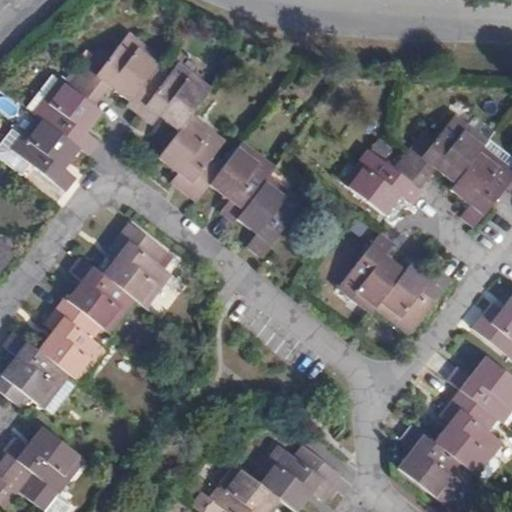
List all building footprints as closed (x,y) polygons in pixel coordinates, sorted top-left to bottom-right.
[(157,66),(162,60),(127,32),(122,39),(143,56),(146,52),(153,58),(150,61),(157,66)] [(130,101),(154,69),(157,66),(150,61),(153,58),(146,52),(143,56),(122,39),(107,58),(98,50),(85,67),(77,77),(68,88),(96,109),(113,87),(117,81),(122,85),(117,91),(130,101)] [(205,98),(210,91),(177,66),(172,72),(191,87),(193,84),(201,90),(198,93),(205,98)] [(163,123),(177,133),(185,123),(190,117),(205,98),(198,93),(201,90),(193,84),(191,87),(172,72),(167,79),(154,69),(130,101),(125,107),(150,126),(157,118),(162,112),(168,116),(163,123)] [(67,90),(68,88),(77,77),(70,72),(62,83),(60,85),(67,90)] [(50,73),(24,107),(36,116),(41,109),(39,107),(45,99),(48,101),(60,85),(62,83),(50,73)] [(113,87),(117,91),(122,85),(117,81),(113,87)] [(91,127),(101,113),(96,109),(68,88),(67,90),(60,85),(48,101),(45,99),(39,107),(41,109),(36,116),(42,121),(75,147),(87,156),(99,141),(86,132),(79,127),(84,121),(91,127)] [(157,118),(163,123),(168,116),(162,112),(157,118)] [(26,141),(42,121),(36,116),(20,136),(26,141)] [(190,117),(185,123),(205,139),(208,135),(216,141),(213,144),(219,149),(224,143),(190,117)] [(482,149),(487,143),(455,118),(451,124),(457,129),(460,126),(467,132),(464,135),(482,149)] [(66,195),(77,182),(59,168),(58,168),(53,163),(58,156),(64,161),(75,147),(42,121),(26,141),(20,136),(14,132),(0,150),(0,161),(10,169),(22,179),(31,167),(66,195)] [(86,132),(91,127),(84,121),(79,127),(86,132)] [(207,188),(224,166),(213,157),(219,149),(213,144),(216,141),(208,135),(205,139),(185,123),(177,133),(157,159),(172,170),(176,164),(183,169),(178,175),(171,185),(195,203),(207,188)] [(477,156),(482,149),(464,135),(467,132),(460,126),(457,129),(451,124),(435,144),(423,134),(410,151),(393,172),(394,172),(420,192),(431,177),(434,174),(439,168),(444,172),(440,178),(452,188),(477,156)] [(510,182),(511,179),(511,162),(488,144),(487,143),(482,149),(477,156),(496,170),(498,167),(508,174),(506,178),(510,182)] [(269,177),(275,170),(241,144),(235,151),(254,165),(257,162),(265,168),(262,172),(269,177)] [(340,181),(347,187),(348,185),(363,167),(360,164),(365,158),(368,161),(373,155),(365,149),(340,181)] [(266,181),(269,177),(262,172),(265,168),(257,162),(254,165),(235,151),(224,166),(207,188),(221,198),(225,193),(232,199),(228,204),(218,217),(231,227),(236,220),(261,188),(266,181)] [(394,194),(401,199),(407,204),(408,204),(412,208),(423,195),(420,192),(394,172),(393,172),(373,155),(368,161),(365,158),(360,164),(363,167),(348,185),(347,187),(386,217),(396,204),(397,203),(391,198),(394,194)] [(59,168),(64,161),(58,156),(53,163),(58,168),(59,168)] [(473,228),(501,193),(504,189),(510,182),(506,178),(508,174),(498,167),(496,170),(477,156),(452,188),(449,191),(463,202),(467,197),(473,202),(469,207),(465,213),(460,218),(473,228)] [(172,170),(178,175),(183,169),(176,164),(172,170)] [(434,174),(440,178),(444,172),(439,168),(434,174)] [(291,211),(296,215),(302,208),(266,181),(261,188),(282,204),(285,200),(294,207),(291,211)] [(261,188),(236,220),(251,232),(255,227),(262,231),(257,237),(248,249),(261,260),(296,215),(291,211),(294,207),(285,200),(282,204),(261,188)] [(221,198),(228,204),(232,199),(225,193),(221,198)] [(397,203),(401,199),(394,194),(391,198),(397,203)] [(467,197),(463,202),(469,207),(473,202),(467,197)] [(117,258),(103,276),(131,299),(138,304),(141,307),(156,288),(160,291),(166,283),(162,280),(168,272),(161,267),(169,256),(129,225),(109,251),(117,258)] [(255,227),(251,232),(257,237),(262,231),(255,227)] [(377,306),(402,275),(390,265),(385,271),(379,266),(384,260),(393,249),(381,239),(343,287),(348,291),(345,294),(352,300),(354,297),(373,311),(377,306)] [(0,254),(8,261),(14,253),(0,242),(0,254)] [(0,271),(8,261),(0,254),(0,271)] [(169,256),(161,267),(168,272),(176,262),(169,256)] [(103,276),(81,259),(71,271),(85,281),(91,286),(87,291),(80,286),(67,302),(103,330),(105,332),(120,313),(123,316),(129,309),(125,306),(131,299),(103,276)] [(390,265),(384,260),(379,266),(385,271),(390,265)] [(420,281),(406,270),(402,275),(377,306),(397,323),(395,325),(404,332),(406,330),(411,334),(450,286),(436,275),(427,287),(422,292),(416,287),(420,281)] [(141,307),(148,312),(175,277),(168,272),(162,280),(166,283),(160,291),(156,288),(141,307)] [(91,286),(85,281),(80,286),(87,291),(91,286)] [(427,287),(420,281),(416,287),(422,292),(427,287)] [(338,293),(368,317),(373,311),(354,297),(352,300),(345,294),(348,291),(343,287),(338,293)] [(511,297),(507,303),(511,307),(507,314),(502,310),(495,305),(474,331),(511,360),(511,357),(511,297)] [(105,332),(111,337),(138,304),(131,299),(125,306),(129,309),(123,316),(120,313),(105,332)] [(67,302),(65,301),(46,325),(55,332),(61,337),(56,343),(49,338),(38,352),(75,381),(90,361),(94,364),(99,358),(95,355),(101,348),(94,342),(103,330),(67,302)] [(511,307),(507,303),(505,307),(502,310),(507,314),(511,307)] [(377,306),(373,311),(407,339),(411,334),(406,330),(404,332),(395,325),(397,323),(377,306)] [(61,337),(55,332),(49,338),(56,343),(61,337)] [(38,352),(15,334),(6,346),(19,356),(24,360),(20,366),(14,362),(1,379),(2,380),(0,382),(0,391),(25,411),(31,403),(46,414),(47,413),(55,419),(81,386),(75,381),(38,352)] [(75,381),(81,386),(107,353),(101,348),(95,355),(99,358),(94,364),(90,361),(75,381)] [(24,360),(19,356),(14,362),(20,366),(24,360)] [(459,391),(495,420),(505,428),(511,419),(511,379),(485,358),(475,370),(480,374),(475,381),(469,377),(456,367),(445,381),(459,391)] [(473,373),(469,377),(475,381),(480,374),(475,370),(474,372),(473,373)] [(491,441),(494,438),(486,431),(495,420),(459,391),(439,416),(446,422),(451,426),(445,433),(441,429),(430,442),(467,472),(475,478),(481,482),(498,462),(494,459),(490,456),(487,453),(492,447),(489,444),(491,441)] [(444,425),(441,429),(445,433),(451,426),(446,422),(444,425)] [(475,478),(467,472),(430,442),(411,427),(400,440),(412,450),(417,454),(411,462),(406,458),(404,460),(398,467),(451,509),(475,478)] [(29,450),(15,438),(3,452),(7,454),(31,474),(16,493),(30,504),(39,511),(64,511),(67,509),(69,506),(59,497),(56,495),(53,492),(58,486),(60,488),(67,480),(64,477),(79,458),(75,455),(44,431),(35,443),(39,446),(34,453),(29,450)] [(490,456),(500,443),(494,438),(491,441),(489,444),(492,447),(487,453),(490,456)] [(35,443),(29,450),(34,453),(39,446),(35,443)] [(281,502),(292,511),(299,511),(310,499),(304,493),(309,487),(315,492),(322,498),(341,474),(321,458),(304,445),(294,457),(287,451),(282,457),(279,454),(272,463),(276,465),(260,485),(281,502)] [(254,481),(260,485),(276,465),(272,463),(279,454),(282,457),(287,451),(282,447),(254,481)] [(410,453),(406,458),(411,462),(417,454),(412,450),(410,453)] [(31,474),(7,454),(0,462),(0,511),(4,511),(17,496),(15,495),(16,493),(31,474)] [(53,492),(56,495),(59,497),(86,463),(79,458),(64,477),(67,480),(60,488),(58,486),(53,492)] [(241,470),(234,465),(209,496),(216,501),(218,498),(215,496),(221,488),(225,491),(241,470)] [(192,504),(201,511),(262,511),(264,510),(266,511),(272,511),(281,502),(260,485),(254,481),(241,470),(225,491),(221,488),(215,496),(218,498),(216,501),(209,496),(202,491),(192,504)] [(304,493),(310,499),(315,492),(309,487),(304,493)]
